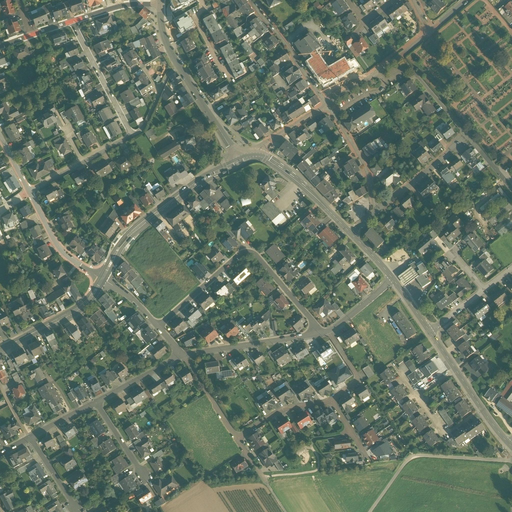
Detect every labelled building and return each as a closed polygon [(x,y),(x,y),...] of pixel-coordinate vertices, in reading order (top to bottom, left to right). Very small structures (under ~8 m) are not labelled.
[(77,0),(74,1),(78,12),(84,10),(82,4),(80,0),(77,0)] [(194,0),(169,0),(171,3),(170,3),(173,8),(175,11),(195,1),(194,0)] [(225,3),(229,0),(225,0),(224,1),(223,0),(222,0),(218,2),(222,11),(228,8),(225,3)] [(247,4),(244,0),(233,0),(236,3),(240,9),(247,4)] [(333,6),(339,15),(348,9),(341,0),(339,0),(336,3),(332,5),(333,6)] [(369,8),(373,6),(368,0),(363,0),(365,3),(362,5),(366,10),(367,12),(370,9),(369,8)] [(431,8),(437,15),(445,7),(442,3),(440,4),(436,0),(435,0),(434,2),(429,7),(431,9),(431,8)] [(503,10),(509,16),(511,13),(511,0),(506,6),(505,7),(503,10)] [(0,10),(2,10),(13,7),(12,5),(10,1),(5,3),(1,4),(0,4),(0,10)] [(72,14),(78,12),(74,1),(69,3),(70,8),(72,14)] [(171,12),(174,19),(176,18),(193,8),(191,5),(196,2),(195,1),(175,11),(173,8),(172,8),(171,12)] [(322,8),(317,1),(313,4),(317,11),(322,8)] [(401,2),(393,7),(400,16),(399,15),(403,13),(403,14),(407,11),(404,6),(401,2)] [(247,4),(240,9),(242,12),(246,18),(254,13),(247,4)] [(503,10),(505,7),(502,4),(496,9),(500,13),(503,10)] [(45,15),(50,14),(47,5),(42,7),(43,12),(44,11),(45,15)] [(222,11),(226,19),(232,14),(238,10),(235,5),(234,6),(229,10),(228,8),(222,11)] [(63,6),(57,7),(61,17),(66,15),(64,10),(63,6)] [(13,9),(13,7),(2,10),(4,16),(8,15),(14,14),(13,9)] [(55,19),(61,17),(57,7),(52,9),(53,13),(55,19)] [(399,16),(400,16),(393,7),(387,12),(393,21),(396,19),(397,18),(396,17),(399,15),(399,16)] [(143,18),(145,20),(148,17),(147,16),(149,14),(149,12),(144,8),(139,14),(143,18)] [(509,16),(503,10),(500,13),(507,21),(510,18),(509,16)] [(43,12),(38,14),(42,24),(43,23),(43,22),(47,21),(45,15),(44,11),(43,12)] [(40,24),(42,24),(38,14),(32,16),(33,20),(35,25),(40,24)] [(226,19),(233,32),(238,28),(233,19),(235,18),(232,14),(226,19)] [(339,19),(341,22),(342,21),(342,20),(348,16),(346,14),(339,19)] [(203,20),(205,25),(215,21),(212,15),(210,16),(205,19),(203,20)] [(346,28),(349,31),(354,27),(353,27),(357,24),(352,17),(352,18),(350,15),(348,16),(342,20),(342,21),(347,27),(346,28)] [(178,20),(176,22),(177,24),(176,24),(180,31),(181,33),(182,34),(195,27),(193,23),(190,19),(188,20),(188,19),(186,16),(178,20)] [(375,21),(382,30),(388,26),(387,25),(385,22),(385,21),(384,20),(383,19),(381,16),(377,19),(377,20),(375,21)] [(96,22),(99,31),(105,29),(106,30),(113,28),(112,23),(110,17),(104,19),(104,20),(96,22)] [(138,24),(135,26),(138,31),(142,29),(142,28),(144,25),(148,22),(145,20),(143,18),(138,24)] [(252,26),(255,30),(262,24),(258,18),(250,23),(252,26)] [(6,24),(8,29),(18,26),(16,20),(10,22),(6,24)] [(205,25),(208,30),(217,25),(215,21),(205,25)] [(376,34),(382,30),(375,21),(373,23),(369,25),(371,28),(371,29),(372,31),(373,31),(375,34),(376,35),(376,34)] [(393,21),(390,23),(387,25),(388,26),(390,29),(391,31),(394,28),(397,26),(393,21)] [(292,22),(284,27),(287,31),(290,28),(294,25),(292,22)] [(267,32),(262,24),(255,30),(248,35),(250,38),(249,39),(253,43),(267,32)] [(208,30),(210,35),(220,30),(217,25),(208,30)] [(20,31),(18,26),(8,29),(10,35),(16,33),(20,31)] [(239,36),(242,39),(248,35),(255,30),(252,26),(248,30),(244,32),(243,34),(242,34),(239,36)] [(242,34),(240,31),(238,28),(233,32),(238,42),(242,39),(239,36),(242,34)] [(210,35),(213,40),(222,35),(225,34),(223,30),(220,32),(220,30),(210,35)] [(52,37),(55,45),(66,41),(64,33),(52,37)] [(305,59),(305,58),(307,57),(315,51),(319,48),(320,48),(310,34),(303,39),(302,40),(301,40),(295,45),(300,52),(301,51),(302,54),(303,53),(304,54),(303,55),(302,56),(305,59)] [(223,36),(222,35),(213,40),(216,45),(218,43),(224,41),(225,40),(227,39),(225,35),(223,36)] [(151,36),(144,39),(144,40),(145,43),(148,48),(148,49),(156,46),(151,36)] [(266,47),(269,51),(278,44),(272,36),(264,43),(267,47),(266,47)] [(292,41),(295,45),(301,40),(299,36),(292,41)] [(343,41),(347,46),(351,43),(353,42),(349,37),(343,41)] [(182,45),(187,53),(194,49),(189,39),(187,40),(181,43),(180,44),(182,46),(182,45)] [(353,46),(358,53),(367,46),(362,39),(353,46)] [(138,41),(132,43),(135,49),(142,46),(139,40),(138,41)] [(94,46),(97,55),(98,54),(105,51),(110,49),(108,45),(107,41),(94,46)] [(226,46),(225,44),(224,41),(218,43),(220,46),(221,49),(226,46)] [(241,45),(248,56),(253,53),(246,42),(244,43),(241,45)] [(358,53),(353,46),(351,43),(347,46),(355,57),(359,54),(358,53)] [(220,50),(222,55),(232,50),(229,45),(226,46),(221,49),(220,50)] [(69,53),(70,57),(78,54),(75,46),(72,48),(67,50),(69,53)] [(159,52),(156,46),(148,49),(151,56),(152,56),(157,53),(159,52)] [(16,56),(17,59),(29,55),(26,47),(22,48),(22,49),(13,52),(15,56),(16,56)] [(127,62),(128,64),(134,60),(137,59),(132,51),(132,50),(132,51),(128,53),(125,54),(123,56),(127,62)] [(222,55),(225,59),(234,55),(232,50),(222,55)] [(107,57),(106,54),(105,51),(98,54),(99,57),(100,60),(107,57)] [(283,51),(275,56),(277,58),(278,58),(281,63),(283,62),(283,63),(289,59),(283,51)] [(327,69),(315,51),(307,57),(310,61),(306,63),(322,88),(354,70),(354,69),(358,66),(353,60),(350,63),(349,61),(345,63),(343,60),(327,69)] [(208,83),(209,84),(217,79),(211,70),(210,70),(206,64),(208,62),(204,55),(196,61),(197,62),(196,63),(197,65),(196,66),(197,68),(196,69),(198,72),(197,72),(199,74),(197,75),(201,81),(202,80),(204,82),(205,81),(207,84),(208,83)] [(225,59),(228,64),(237,60),(234,55),(225,59)] [(277,66),(281,63),(278,58),(277,58),(275,56),(270,60),(273,66),(276,64),(277,66)] [(257,62),(260,66),(265,62),(261,58),(257,62)] [(104,64),(109,72),(117,67),(117,66),(113,59),(104,64)] [(74,71),(74,72),(80,69),(84,67),(80,60),(71,64),(71,65),(74,71)] [(228,64),(230,69),(239,64),(237,60),(228,64)] [(230,69),(233,74),(242,69),(239,64),(230,69)] [(249,68),(252,73),(257,70),(257,69),(255,66),(254,65),(249,68)] [(282,75),(289,86),(302,77),(295,67),(282,75)] [(281,72),(278,68),(272,72),(274,76),(281,72)] [(244,75),(242,69),(233,74),(235,79),(244,75)] [(114,79),(117,84),(123,80),(124,83),(129,81),(123,71),(117,74),(118,76),(114,79)] [(138,77),(140,81),(142,85),(149,81),(144,73),(138,77)] [(172,82),(175,86),(182,82),(176,73),(169,77),(172,82)] [(83,82),(85,86),(85,87),(89,85),(92,83),(87,74),(84,76),(83,76),(79,78),(81,82),(83,82)] [(268,81),(271,86),(276,83),(273,77),(268,81)] [(296,86),(300,93),(308,88),(303,80),(295,85),(296,86)] [(153,88),(149,81),(142,85),(137,88),(141,95),(153,88)] [(397,85),(399,90),(402,88),(401,88),(407,84),(404,81),(397,85)] [(405,90),(408,95),(417,90),(414,86),(413,86),(411,82),(407,84),(401,88),(402,88),(403,91),(405,90)] [(92,90),(89,85),(85,87),(85,86),(81,89),(82,89),(84,94),(91,90),(92,90)] [(295,92),(289,95),(291,99),(295,96),(300,93),(296,86),(293,88),(295,92)] [(161,96),(166,102),(173,96),(170,91),(167,88),(167,87),(165,87),(161,96)] [(180,96),(182,98),(188,94),(183,87),(177,91),(180,96)] [(223,96),(221,93),(218,89),(210,94),(214,101),(223,96)] [(121,95),(126,104),(129,103),(134,100),(129,91),(121,95)] [(91,98),(96,108),(105,103),(99,93),(94,96),(91,98)] [(188,94),(182,98),(187,107),(194,103),(188,94)] [(422,108),(428,116),(433,113),(435,111),(424,95),(417,100),(412,104),(417,111),(421,107),(422,108)] [(312,104),(314,107),(320,103),(315,96),(309,100),(312,104)] [(412,104),(417,100),(415,97),(406,104),(407,107),(412,104)] [(187,107),(182,98),(179,100),(182,105),(185,109),(187,107)] [(139,101),(136,102),(130,105),(132,109),(140,105),(141,104),(139,101)] [(300,104),(299,102),(294,105),(289,108),(290,110),(300,104)] [(0,114),(2,113),(6,122),(13,118),(14,117),(19,115),(16,110),(10,113),(8,108),(6,103),(0,105),(0,114)] [(171,117),(178,113),(175,110),(171,103),(165,107),(171,117)] [(301,106),(300,104),(290,110),(295,118),(305,112),(303,108),(301,106)] [(351,119),(357,127),(375,115),(368,104),(355,113),(356,115),(351,119)] [(72,117),(76,123),(83,119),(76,107),(65,113),(67,117),(68,119),(72,117)] [(238,120),(240,123),(248,117),(242,107),(237,111),(241,117),(239,118),(238,120)] [(100,117),(103,122),(111,118),(112,117),(108,108),(104,111),(97,114),(99,118),(100,117)] [(280,117),(281,116),(284,113),(281,108),(276,111),(280,117)] [(130,112),(135,122),(142,118),(137,109),(130,112)] [(237,121),(232,112),(230,109),(222,114),(230,126),(237,121)] [(288,111),(284,113),(281,116),(286,124),(293,119),(288,111)] [(45,127),(46,127),(48,127),(48,125),(52,123),(54,123),(55,122),(56,121),(54,118),(53,118),(52,116),(52,115),(52,114),(51,112),(50,112),(40,118),(42,120),(42,121),(44,124),(44,125),(45,127)] [(240,123),(243,127),(248,123),(253,120),(250,116),(248,117),(240,123)] [(324,132),(325,132),(333,127),(330,122),(329,123),(326,118),(319,124),(322,128),(324,132)] [(344,124),(349,132),(357,127),(351,119),(344,124)] [(269,124),(273,131),(280,127),(278,123),(276,120),(269,124)] [(307,125),(311,130),(316,126),(313,121),(307,125)] [(106,128),(112,138),(121,133),(115,123),(114,123),(106,128)] [(256,133),(260,138),(267,133),(261,124),(253,130),(256,134),(256,133)] [(5,129),(11,142),(20,137),(13,125),(5,129)] [(444,137),(446,140),(450,137),(449,137),(453,133),(454,134),(448,126),(444,130),(440,133),(444,137)] [(103,128),(109,140),(112,138),(105,127),(103,128)] [(144,133),(148,139),(155,134),(152,129),(144,133)] [(306,139),(307,140),(311,138),(305,129),(302,131),(301,132),(305,137),(306,139)] [(436,137),(440,141),(444,137),(440,133),(437,129),(435,131),(438,135),(436,137)] [(289,135),(296,146),(301,142),(300,140),(305,137),(301,132),(302,131),(301,131),(296,134),(294,132),(289,135)] [(82,137),(88,148),(96,144),(90,133),(83,137),(82,137)] [(329,142),(329,143),(336,137),(334,134),(333,133),(327,138),(326,139),(329,142)] [(185,151),(190,149),(190,147),(193,146),(195,145),(194,141),(193,137),(188,139),(187,138),(185,139),(185,136),(179,138),(180,142),(176,144),(179,149),(181,147),(183,147),(185,151)] [(60,149),(63,156),(71,152),(65,140),(61,142),(55,145),(58,151),(60,149)] [(367,156),(369,156),(377,151),(381,148),(380,148),(375,141),(363,149),(366,152),(365,153),(367,156)] [(430,147),(435,153),(443,147),(438,141),(435,144),(433,145),(434,146),(431,148),(430,147)] [(282,152),(290,160),(298,152),(286,142),(280,149),(283,151),(282,152)] [(274,143),(270,148),(274,152),(278,147),(274,143)] [(161,159),(162,159),(165,157),(177,150),(179,149),(176,144),(172,146),(162,152),(158,154),(161,159)] [(377,151),(379,154),(385,149),(386,149),(384,146),(380,148),(381,148),(377,151)] [(414,156),(421,165),(430,157),(427,153),(423,148),(423,149),(421,146),(415,151),(417,153),(414,156)] [(20,159),(22,164),(26,162),(27,163),(29,162),(29,160),(31,159),(28,153),(29,152),(27,148),(26,148),(23,150),(18,153),(20,157),(21,159),(20,159)] [(304,161),(308,159),(308,158),(309,158),(316,152),(314,149),(306,155),(302,159),(295,165),(297,167),(304,161)] [(461,157),(465,163),(467,162),(474,156),(475,156),(475,155),(472,151),(471,149),(461,157)] [(333,154),(327,158),(330,162),(336,159),(333,154)] [(467,162),(473,169),(476,167),(479,164),(476,159),(476,158),(475,156),(474,156),(467,162)] [(115,163),(121,172),(131,166),(125,157),(115,163)] [(323,167),(330,162),(327,158),(320,162),(323,167)] [(309,167),(312,164),(308,159),(304,161),(309,167)] [(455,169),(456,170),(456,169),(458,168),(459,168),(462,165),(458,159),(451,164),(455,169)] [(45,165),(48,170),(54,167),(50,160),(44,164),(44,165),(45,165)] [(350,176),(350,177),(354,174),(359,172),(356,168),(357,167),(352,160),(342,166),(345,171),(346,171),(350,176)] [(97,176),(98,177),(105,172),(107,175),(112,171),(111,170),(108,165),(106,161),(99,166),(99,165),(93,169),(93,170),(97,176)] [(297,167),(303,174),(309,169),(310,168),(309,167),(304,161),(297,167)] [(320,167),(318,163),(314,166),(310,168),(309,169),(311,172),(320,167)] [(478,170),(480,172),(484,168),(480,163),(479,164),(476,167),(478,170)] [(30,170),(35,180),(49,173),(48,170),(45,165),(44,165),(38,169),(36,166),(30,170)] [(371,169),(376,176),(378,174),(379,175),(380,174),(380,173),(382,171),(376,165),(371,169)] [(443,176),(444,178),(450,173),(452,171),(449,167),(447,169),(445,166),(439,171),(443,176)] [(394,168),(393,167),(391,167),(390,167),(389,168),(390,170),(390,171),(385,176),(380,181),(379,180),(386,188),(393,182),(394,184),(396,183),(397,185),(401,181),(398,178),(401,176),(394,168)] [(169,184),(171,184),(173,183),(173,182),(178,179),(180,179),(181,178),(177,171),(175,168),(172,170),(172,171),(165,175),(169,181),(168,182),(169,184)] [(181,178),(181,179),(187,175),(186,172),(183,168),(177,171),(181,178)] [(330,177),(334,175),(337,173),(336,171),(334,168),(328,172),(329,174),(330,177)] [(72,176),(77,184),(76,183),(83,179),(84,180),(88,178),(86,173),(84,169),(72,176)] [(311,172),(309,169),(303,174),(310,181),(316,176),(311,172)] [(88,178),(89,180),(94,177),(91,172),(90,170),(86,173),(88,178)] [(455,179),(450,173),(444,178),(443,176),(442,177),(446,182),(450,179),(452,182),(455,179)] [(318,179),(316,176),(310,181),(310,182),(315,188),(316,187),(324,180),(325,181),(321,177),(318,179)] [(13,177),(6,181),(13,191),(19,187),(13,177)] [(263,182),(263,183),(270,190),(271,189),(272,190),(272,191),(273,191),(274,189),(273,187),(275,184),(272,181),(273,180),(271,178),(270,179),(268,177),(266,179),(264,179),(263,180),(263,182)] [(350,180),(353,186),(359,182),(356,177),(350,180)] [(417,190),(424,199),(432,193),(431,191),(436,187),(430,179),(426,182),(427,183),(421,188),(420,187),(417,190)] [(333,191),(325,181),(324,180),(316,187),(324,196),(332,191),(333,191)] [(13,191),(6,181),(3,183),(10,193),(13,191)] [(153,192),(160,187),(158,183),(152,187),(150,188),(152,191),(153,192)] [(260,186),(268,194),(272,190),(271,189),(270,190),(263,183),(260,186)] [(204,191),(208,196),(210,197),(216,192),(214,190),(213,189),(210,185),(209,186),(208,186),(207,187),(207,188),(204,191)] [(153,194),(158,200),(165,195),(160,187),(153,192),(152,192),(153,194)] [(44,194),(48,202),(58,196),(56,193),(54,188),(44,194)] [(362,188),(356,192),(354,190),(348,193),(350,196),(347,198),(350,200),(351,199),(353,202),(359,198),(366,194),(362,188)] [(494,228),(501,237),(511,228),(511,202),(508,198),(500,188),(496,191),(498,194),(502,200),(504,201),(485,217),(492,226),(506,214),(508,216),(494,228)] [(268,195),(272,199),(277,195),(273,191),(272,191),(272,190),(268,194),(268,195)] [(199,195),(204,200),(208,196),(204,191),(199,195)] [(338,197),(332,191),(324,196),(331,204),(338,197)] [(480,209),(484,215),(502,200),(498,194),(480,209)] [(141,199),(145,207),(152,203),(148,197),(147,195),(141,199)] [(204,200),(200,204),(204,210),(209,206),(215,201),(210,197),(208,196),(204,200)] [(400,203),(405,209),(411,205),(411,206),(412,205),(411,204),(413,202),(414,203),(415,203),(409,196),(400,203)] [(189,204),(192,209),(193,209),(194,208),(199,205),(200,204),(195,197),(194,198),(194,197),(191,199),(192,200),(188,203),(189,204)] [(251,204),(250,197),(240,199),(242,206),(251,204)] [(342,201),(346,206),(352,202),(350,200),(347,198),(347,197),(342,201)] [(135,206),(138,210),(141,207),(135,198),(131,201),(134,205),(135,206)] [(220,205),(223,209),(224,209),(230,203),(226,199),(220,205)] [(419,203),(424,209),(429,205),(424,199),(419,203)] [(272,221),(281,213),(273,204),(270,201),(269,202),(261,209),(272,221)] [(458,210),(462,214),(473,207),(470,202),(458,210)] [(130,210),(127,212),(133,220),(141,214),(138,210),(135,206),(134,205),(130,209),(130,210)] [(20,210),(24,218),(31,215),(27,207),(20,210)] [(173,227),(177,232),(180,229),(176,224),(178,223),(179,224),(181,223),(180,221),(189,215),(183,207),(180,209),(179,208),(172,214),(173,214),(166,219),(173,227)] [(395,209),(402,216),(403,215),(397,207),(395,209)] [(393,211),(399,219),(402,216),(395,209),(393,211)] [(110,221),(113,223),(117,218),(117,215),(114,210),(113,211),(107,218),(110,221)] [(133,220),(127,212),(120,217),(126,225),(132,220),(133,220)] [(271,222),(276,226),(278,224),(285,218),(281,213),(272,221),(271,222)] [(13,216),(12,214),(3,219),(6,225),(6,226),(8,226),(13,223),(15,222),(13,216)] [(303,222),(307,227),(315,219),(311,214),(307,218),(303,222)] [(299,219),(302,223),(303,222),(307,218),(304,215),(299,219)] [(447,239),(450,242),(460,233),(457,229),(463,224),(456,216),(449,221),(454,227),(449,232),(448,231),(444,234),(443,235),(447,239)] [(58,221),(64,232),(72,228),(69,222),(67,217),(66,217),(62,219),(58,221)] [(390,217),(382,223),(385,227),(388,230),(387,229),(391,225),(392,226),(396,224),(394,222),(390,217)] [(320,224),(315,219),(307,227),(311,231),(315,228),(320,224)] [(153,226),(160,235),(162,233),(160,231),(165,226),(160,220),(153,226)] [(20,224),(23,230),(29,227),(26,221),(20,224)] [(102,231),(109,237),(118,226),(113,223),(110,221),(102,231)] [(248,229),(249,228),(252,226),(248,221),(244,224),(248,229)] [(377,224),(382,230),(385,227),(382,223),(380,221),(377,224)] [(243,236),(246,239),(253,233),(249,228),(248,229),(244,224),(237,230),(235,228),(230,232),(234,237),(236,239),(240,235),(241,236),(243,236)] [(33,236),(35,239),(41,236),(39,231),(40,231),(38,226),(33,229),(30,231),(32,236),(33,236)] [(374,227),(371,229),(377,235),(380,233),(374,227)] [(319,231),(315,228),(311,231),(310,232),(311,233),(314,236),(316,234),(319,236),(320,235),(319,235),(323,232),(321,230),(319,231)] [(320,235),(324,240),(332,233),(330,230),(329,230),(327,228),(323,232),(319,235),(320,235)] [(384,242),(377,235),(371,229),(364,235),(377,248),(384,242)] [(226,232),(232,239),(234,237),(230,232),(228,230),(226,232)] [(434,240),(438,237),(438,236),(433,231),(429,234),(430,236),(434,240)] [(335,236),(332,233),(324,240),(329,246),(332,243),(337,239),(335,237),(335,236)] [(442,233),(438,236),(438,237),(443,242),(447,239),(443,235),(444,234),(442,233)] [(471,248),(475,252),(483,245),(474,235),(471,237),(467,241),(472,247),(471,248)] [(35,239),(37,244),(44,241),(41,236),(35,239)] [(429,247),(435,254),(441,249),(433,241),(434,240),(430,236),(416,248),(421,254),(426,250),(425,248),(428,245),(429,247)] [(70,245),(74,250),(82,241),(77,237),(75,240),(70,245)] [(223,244),(230,252),(232,249),(236,246),(230,238),(223,244)] [(86,246),(82,241),(74,250),(79,254),(83,250),(86,246)] [(38,249),(43,260),(51,256),(46,245),(40,248),(38,249)] [(266,252),(276,264),(283,257),(276,249),(277,249),(274,245),(269,250),(266,252)] [(87,254),(92,258),(99,250),(94,246),(90,251),(87,254)] [(343,256),(344,258),(350,253),(348,249),(346,247),(345,247),(343,249),(341,248),(338,250),(339,252),(343,256)] [(88,249),(85,252),(82,256),(84,258),(87,254),(90,251),(88,249)] [(210,259),(215,265),(223,258),(217,251),(214,249),(208,254),(211,258),(210,259)] [(99,250),(92,258),(97,262),(101,258),(104,254),(99,250)] [(353,255),(350,253),(344,258),(347,260),(350,264),(351,265),(354,262),(353,261),(356,258),(355,258),(356,258),(353,255)] [(479,258),(483,263),(485,261),(488,258),(487,257),(484,254),(479,258)] [(347,260),(344,258),(338,263),(341,266),(345,263),(345,262),(347,260)] [(451,266),(447,261),(442,264),(440,261),(435,265),(438,268),(439,267),(444,273),(451,266)] [(477,268),(484,277),(489,272),(489,273),(493,270),(489,265),(485,261),(483,263),(477,268)] [(121,265),(128,273),(130,271),(131,270),(125,262),(121,265)] [(410,269),(413,273),(419,270),(417,267),(418,267),(414,262),(408,266),(410,269)] [(335,266),(334,267),(338,272),(343,268),(341,266),(338,263),(335,266)] [(202,264),(200,266),(206,273),(208,271),(202,264)] [(281,275),(283,277),(292,269),(288,264),(287,264),(284,267),(279,272),(281,274),(281,275)] [(419,269),(422,275),(425,273),(428,271),(423,264),(418,267),(417,267),(419,270),(419,269)] [(124,276),(125,275),(128,273),(121,265),(117,268),(123,275),(124,276)] [(200,279),(201,279),(204,277),(204,276),(206,274),(206,273),(200,266),(199,265),(196,267),(195,266),(192,269),(197,275),(200,279)] [(234,282),(237,285),(245,278),(244,277),(248,273),(241,265),(234,271),(235,273),(230,277),(234,282)] [(360,274),(361,275),(363,273),(361,270),(364,267),(360,265),(356,269),(360,274)] [(363,273),(367,277),(368,276),(372,272),(373,271),(367,265),(364,267),(361,270),(363,273)] [(456,272),(451,266),(444,273),(443,273),(447,279),(448,279),(451,276),(456,272)] [(53,271),(58,280),(65,275),(60,267),(53,271)] [(335,275),(338,272),(334,267),(330,270),(335,275)] [(297,274),(292,269),(283,277),(286,280),(288,282),(294,277),(297,275),(297,274)] [(406,285),(416,278),(413,273),(410,269),(400,277),(406,285)] [(416,278),(417,279),(422,275),(419,269),(419,270),(413,273),(416,278)] [(347,277),(352,283),(359,277),(358,276),(354,271),(347,277)] [(420,284),(426,280),(422,275),(417,279),(416,279),(420,284)] [(61,280),(65,287),(71,283),(67,276),(61,280)] [(352,283),(355,287),(360,292),(367,286),(359,277),(352,283)] [(256,285),(266,296),(273,289),(263,278),(259,282),(256,284),(256,285)] [(430,283),(427,278),(426,280),(420,284),(422,288),(430,283)] [(456,293),(460,298),(471,289),(463,278),(456,283),(461,289),(456,293)] [(297,287),(305,295),(308,292),(314,287),(307,279),(297,287)] [(137,283),(136,282),(133,285),(140,293),(141,293),(143,291),(139,285),(137,283)] [(234,282),(230,286),(234,290),(235,291),(239,287),(237,285),(234,282)] [(76,301),(77,302),(81,298),(71,283),(65,287),(63,288),(66,293),(67,293),(69,292),(72,296),(75,301),(76,301)] [(217,295),(219,297),(222,295),(224,296),(225,293),(227,291),(224,287),(220,283),(213,290),(215,292),(215,295),(217,295)] [(232,292),(234,290),(230,286),(228,283),(224,287),(227,291),(229,294),(230,295),(233,293),(232,292)] [(317,290),(314,287),(308,292),(311,295),(317,290)] [(46,299),(49,304),(50,304),(55,300),(58,299),(65,295),(61,289),(46,299)] [(491,298),(497,305),(507,298),(501,290),(491,298)] [(432,299),(441,310),(444,307),(444,306),(446,304),(447,304),(444,300),(446,299),(441,292),(432,299)] [(390,293),(367,310),(372,319),(377,316),(379,318),(398,304),(390,293)] [(107,310),(109,308),(114,304),(106,294),(99,300),(107,310)] [(205,294),(201,298),(208,306),(213,303),(213,302),(210,299),(205,294)] [(453,294),(448,297),(453,303),(457,299),(453,294)] [(269,306),(269,307),(274,302),(276,300),(272,295),(268,299),(269,306)] [(35,303),(39,309),(43,307),(49,304),(44,296),(36,301),(36,302),(35,303)] [(278,305),(281,309),(285,306),(285,307),(288,304),(284,299),(283,299),(281,296),(276,300),(274,302),(277,306),(278,305)] [(16,301),(18,306),(22,304),(25,302),(23,297),(16,301)] [(448,306),(453,303),(448,297),(446,299),(444,300),(447,304),(446,304),(447,305),(448,306)] [(204,310),(208,306),(201,298),(197,302),(201,307),(204,310)] [(25,302),(29,309),(33,306),(30,299),(25,302)] [(326,315),(327,317),(334,311),(324,300),(314,310),(318,315),(319,314),(322,312),(326,315)] [(473,311),(478,318),(482,314),(483,315),(483,314),(489,310),(487,307),(483,302),(479,306),(473,311)] [(26,311),(26,310),(22,304),(18,306),(11,309),(15,316),(26,311)] [(496,313),(494,310),(490,305),(487,307),(489,310),(493,315),(496,313)] [(44,320),(49,318),(47,314),(43,307),(39,309),(38,309),(44,320)] [(189,321),(191,323),(192,323),(197,318),(200,315),(197,311),(193,307),(184,315),(189,321)] [(109,318),(109,319),(114,315),(109,308),(107,310),(104,312),(109,318)] [(380,330),(372,319),(367,310),(366,309),(354,317),(369,338),(380,330)] [(97,324),(99,327),(107,321),(106,320),(99,311),(90,318),(96,325),(97,324)] [(393,317),(408,340),(416,334),(400,312),(393,317)] [(0,323),(0,324),(1,326),(5,324),(6,324),(9,323),(4,313),(0,314),(0,323)] [(127,322),(130,327),(141,318),(137,314),(131,318),(127,322)] [(291,325),(295,330),(301,324),(304,322),(303,320),(302,321),(301,319),(298,315),(295,318),(293,318),(292,319),(292,321),(291,321),(293,323),(291,325)] [(122,322),(124,324),(127,322),(131,318),(129,316),(122,322)] [(144,323),(141,318),(130,327),(131,328),(134,331),(138,328),(144,323)] [(179,318),(175,322),(182,331),(186,327),(184,324),(179,318)] [(240,325),(245,321),(243,318),(235,324),(236,325),(238,327),(240,325)] [(260,318),(255,322),(261,329),(263,331),(267,327),(267,325),(265,323),(261,319),(260,318)] [(84,330),(88,336),(93,332),(84,319),(78,323),(84,330)] [(249,333),(253,330),(248,324),(245,321),(240,325),(245,330),(247,333),(249,333)] [(252,321),(248,324),(253,330),(255,332),(257,332),(261,329),(255,322),(254,321),(252,321)] [(388,321),(382,324),(386,330),(388,328),(397,342),(401,340),(388,321)] [(177,335),(182,331),(175,322),(170,326),(177,335)] [(231,324),(226,328),(234,336),(238,332),(234,327),(231,324)] [(72,335),(75,341),(81,337),(73,325),(68,329),(67,329),(72,335)] [(447,331),(451,336),(459,331),(454,326),(454,325),(452,327),(447,331)] [(210,327),(206,331),(213,339),(217,336),(214,331),(210,327)] [(131,333),(133,336),(135,334),(140,330),(138,328),(134,331),(131,333)] [(229,340),(234,336),(226,328),(222,331),(224,335),(229,340)] [(341,337),(347,347),(350,345),(350,344),(354,341),(355,342),(359,339),(353,329),(345,334),(341,337)] [(44,335),(51,348),(54,346),(53,344),(56,342),(55,339),(50,331),(44,335)] [(146,342),(148,343),(150,341),(151,341),(152,340),(153,339),(156,336),(153,333),(152,333),(150,331),(144,336),(142,337),(143,340),(146,342)] [(208,343),(213,339),(206,331),(201,335),(204,339),(208,343)] [(463,336),(459,331),(451,336),(456,342),(460,339),(463,337),(463,336)] [(490,337),(493,341),(501,335),(498,331),(490,337)] [(183,341),(186,347),(189,345),(190,346),(192,345),(192,344),(192,343),(195,341),(192,335),(187,338),(186,338),(186,339),(183,341)] [(29,349),(32,355),(33,355),(36,353),(37,354),(43,351),(41,346),(38,341),(38,342),(34,345),(33,344),(28,346),(29,349)] [(388,341),(376,350),(378,353),(390,344),(388,341)] [(458,348),(463,353),(470,348),(466,342),(465,342),(464,343),(458,348)] [(150,353),(156,360),(167,351),(161,343),(154,349),(150,352),(150,353)] [(138,354),(142,359),(150,353),(150,352),(154,349),(150,344),(138,354)] [(321,357),(322,359),(328,355),(329,356),(333,353),(327,344),(321,348),(317,351),(321,357)] [(416,359),(420,364),(431,356),(428,353),(429,353),(427,350),(423,344),(412,352),(417,359),(416,359)] [(295,355),(297,359),(303,355),(304,356),(308,354),(303,346),(300,348),(299,347),(293,351),(292,351),(295,355)] [(474,353),(470,348),(463,353),(467,359),(472,354),(474,353)] [(15,362),(17,366),(18,365),(28,360),(26,357),(22,349),(12,355),(15,362)] [(26,350),(29,355),(31,360),(35,359),(33,355),(32,355),(29,349),(26,350)] [(275,359),(279,365),(285,362),(286,364),(291,360),(283,349),(279,352),(278,350),(272,354),(274,357),(275,359)] [(312,353),(316,360),(321,357),(317,351),(317,350),(312,353)] [(383,351),(379,354),(385,364),(390,362),(383,351)] [(252,357),(257,365),(264,360),(259,353),(252,357)] [(242,367),(244,369),(248,365),(242,355),(233,361),(237,367),(238,368),(241,366),(242,366),(242,367)] [(395,360),(399,365),(403,361),(400,356),(395,360)] [(470,364),(476,372),(481,368),(485,365),(485,364),(479,357),(470,364)] [(228,362),(233,369),(237,367),(233,361),(232,359),(228,362)] [(8,371),(10,375),(17,372),(10,360),(7,362),(11,369),(8,371)] [(410,360),(405,363),(412,373),(417,370),(410,360)] [(204,364),(206,375),(214,373),(219,373),(217,362),(204,364)] [(423,373),(427,379),(438,370),(433,362),(422,370),(423,373)] [(481,368),(485,374),(492,368),(487,362),(485,364),(485,365),(481,368)] [(119,377),(120,379),(124,376),(125,376),(128,374),(126,372),(126,370),(126,369),(124,369),(121,365),(118,368),(115,371),(119,377)] [(362,370),(368,379),(374,375),(368,366),(362,370)] [(36,376),(39,382),(42,380),(45,379),(39,368),(28,374),(31,379),(36,376)] [(334,380),(337,384),(351,375),(346,368),(339,372),(337,368),(329,373),(334,380)] [(179,376),(185,385),(189,382),(188,380),(191,378),(185,369),(178,374),(179,376)] [(380,375),(384,380),(392,374),(389,369),(388,370),(383,373),(380,375)] [(412,373),(407,376),(414,385),(421,380),(415,371),(417,370),(412,373)] [(115,371),(112,372),(112,371),(109,373),(114,380),(116,378),(117,378),(119,377),(115,371)] [(221,373),(222,379),(232,377),(231,371),(220,372),(221,373)] [(101,377),(107,386),(114,381),(114,380),(109,373),(108,372),(101,377)] [(164,382),(167,385),(174,380),(170,373),(162,379),(164,382)] [(396,379),(392,374),(384,380),(387,385),(390,384),(395,380),(396,379)] [(13,378),(17,385),(21,382),(17,375),(13,378)] [(0,379),(3,386),(9,384),(7,380),(4,381),(3,378),(0,379)] [(91,387),(94,393),(100,389),(94,379),(89,382),(88,382),(91,387)] [(325,381),(320,384),(327,394),(328,393),(332,390),(329,386),(327,382),(325,381)] [(441,387),(445,392),(454,386),(450,381),(441,387)] [(509,392),(511,389),(511,388),(511,381),(500,396),(502,398),(504,399),(505,398),(509,392)] [(149,388),(153,394),(154,394),(153,393),(156,391),(157,392),(161,389),(162,389),(159,385),(157,382),(152,385),(152,386),(149,388),(149,387),(149,388)] [(290,389),(295,396),(298,394),(295,390),(293,387),(290,389),(286,382),(283,384),(285,387),(288,391),(290,389)] [(43,394),(46,399),(55,393),(50,384),(46,387),(45,386),(38,390),(42,395),(43,394)] [(305,384),(300,387),(307,397),(308,396),(312,393),(308,388),(305,384)] [(326,395),(327,394),(320,384),(316,387),(315,387),(318,391),(321,397),(325,394),(326,395)] [(16,396),(17,398),(25,394),(21,386),(13,390),(14,393),(15,396),(16,396)] [(355,391),(361,400),(369,395),(368,395),(363,387),(363,386),(355,391)] [(392,392),(395,397),(404,391),(400,386),(399,386),(394,390),(392,392)] [(457,391),(454,386),(445,392),(448,397),(457,391)] [(83,388),(80,390),(78,387),(73,389),(75,393),(77,397),(79,401),(84,398),(87,396),(83,388)] [(285,387),(280,390),(287,400),(288,399),(291,396),(288,391),(285,387)] [(306,398),(307,397),(300,387),(295,390),(298,394),(301,400),(305,397),(306,398)] [(131,397),(135,403),(140,400),(141,401),(147,397),(141,388),(134,392),(129,394),(131,397)] [(490,400),(492,402),(493,401),(497,394),(498,394),(490,389),(484,396),(487,398),(486,399),(489,401),(490,400)] [(285,401),(287,400),(280,390),(275,393),(281,403),(285,400),(285,401)] [(407,396),(404,391),(395,397),(399,402),(401,400),(406,396),(407,396)] [(461,396),(457,391),(448,397),(452,402),(461,396)] [(56,393),(55,393),(46,399),(49,404),(53,401),(56,406),(57,406),(59,405),(60,404),(62,403),(56,393)] [(269,395),(263,398),(270,408),(271,408),(271,407),(275,405),(270,398),(269,395)] [(342,406),(347,414),(353,410),(350,406),(354,404),(349,397),(348,396),(343,399),(342,406)] [(126,400),(130,407),(135,403),(131,397),(126,400)] [(269,409),(270,408),(263,398),(258,402),(265,411),(268,409),(269,409)] [(510,403),(504,399),(502,398),(497,404),(496,405),(506,413),(511,406),(511,405),(511,402),(510,403)] [(112,405),(118,414),(126,408),(125,405),(121,400),(112,405)] [(402,407),(406,412),(415,406),(411,401),(410,401),(405,405),(402,407)] [(455,407),(459,412),(468,406),(464,401),(456,406),(455,407)] [(418,411),(415,406),(406,412),(409,417),(412,415),(417,412),(418,411)] [(471,411),(468,406),(459,412),(463,417),(471,411)] [(24,417),(29,426),(40,419),(36,412),(33,407),(28,410),(30,413),(24,417)] [(320,410),(319,411),(325,421),(326,420),(328,423),(335,419),(332,414),(328,409),(322,413),(320,410)] [(320,424),(325,421),(319,411),(313,414),(317,420),(320,424)] [(304,412),(299,416),(306,426),(311,422),(308,418),(309,418),(307,416),(304,412)] [(300,429),(306,426),(299,416),(294,419),(296,423),(297,425),(298,425),(300,429)] [(413,422),(416,427),(425,421),(421,416),(415,420),(413,422)] [(285,418),(280,421),(286,431),(291,428),(291,427),(290,425),(289,424),(289,423),(288,421),(287,421),(285,418)] [(354,425),(356,427),(364,422),(361,418),(357,420),(354,422),(355,424),(354,425)] [(97,437),(98,437),(105,432),(97,420),(88,426),(91,431),(92,430),(97,437)] [(478,420),(473,424),(479,432),(484,429),(478,420)] [(281,434),(286,431),(280,421),(275,424),(277,428),(278,431),(278,430),(280,432),(281,434)] [(429,426),(425,421),(416,427),(420,432),(423,430),(428,427),(429,426)] [(12,426),(15,431),(20,428),(17,422),(12,425),(12,426)] [(364,423),(364,422),(356,427),(359,432),(365,427),(363,424),(364,423)] [(474,436),(479,432),(473,424),(468,427),(474,436)] [(5,437),(6,439),(17,434),(15,431),(12,426),(12,425),(8,427),(8,428),(4,431),(3,433),(4,434),(3,436),(3,437),(5,437)] [(66,435),(68,438),(72,435),(74,433),(71,428),(70,426),(66,428),(62,430),(65,435),(66,435)] [(125,431),(131,440),(136,437),(139,435),(133,426),(125,431)] [(424,433),(426,435),(431,432),(429,429),(428,427),(423,430),(424,433)] [(470,439),(474,436),(468,427),(464,431),(468,438),(470,439)] [(463,441),(468,438),(464,431),(462,429),(457,432),(463,441)] [(362,437),(365,442),(375,435),(372,431),(369,433),(362,437)] [(423,437),(427,442),(436,436),(432,431),(431,432),(426,435),(423,437)] [(458,445),(463,441),(457,432),(452,436),(458,445)] [(251,445),(261,439),(257,434),(257,433),(253,436),(248,439),(250,443),(251,443),(252,444),(251,445)] [(56,437),(60,444),(64,441),(60,435),(56,437)] [(378,440),(375,435),(365,442),(368,447),(375,442),(378,440)] [(42,440),(46,449),(50,446),(54,444),(50,436),(42,440)] [(439,441),(436,436),(427,442),(431,447),(439,441)] [(104,456),(104,457),(116,449),(116,448),(115,449),(111,444),(112,443),(110,440),(110,439),(103,444),(98,446),(99,447),(105,456),(104,456)] [(136,447),(143,458),(149,454),(145,447),(151,443),(148,439),(142,443),(136,447)] [(264,444),(261,439),(251,445),(252,445),(253,446),(252,446),(255,450),(261,446),(264,444)] [(103,444),(100,440),(93,444),(96,449),(98,447),(99,447),(98,446),(103,444)] [(335,442),(336,449),(350,448),(349,440),(335,442)] [(373,452),(377,457),(389,455),(390,455),(394,453),(387,443),(383,445),(373,452)] [(13,468),(13,469),(22,464),(20,459),(24,457),(25,459),(30,456),(30,455),(26,449),(8,458),(8,459),(9,458),(14,468),(13,468)] [(64,452),(68,457),(70,456),(73,454),(69,449),(64,452)] [(263,463),(266,468),(273,464),(276,461),(274,458),(274,459),(270,453),(270,452),(268,449),(265,451),(258,455),(262,461),(262,460),(264,462),(263,463)] [(152,456),(155,460),(157,459),(162,455),(160,451),(152,456)] [(351,462),(354,462),(354,461),(356,461),(358,461),(358,460),(357,453),(353,454),(347,454),(346,454),(346,462),(351,462)] [(63,465),(65,469),(70,466),(71,466),(72,467),(76,464),(70,456),(68,457),(60,462),(60,463),(61,465),(63,465)] [(121,472),(129,467),(125,462),(125,463),(120,456),(113,460),(112,461),(113,461),(114,460),(116,465),(115,466),(116,466),(121,472)] [(150,463),(157,474),(164,469),(157,459),(155,460),(150,463)] [(234,467),(237,472),(246,466),(241,459),(236,462),(234,463),(234,462),(231,464),(233,467),(234,467)] [(273,464),(278,471),(285,470),(278,460),(276,461),(273,464)] [(35,473),(39,479),(40,479),(45,475),(38,464),(32,467),(32,468),(27,471),(30,476),(34,474),(35,473)] [(42,481),(40,479),(39,479),(35,473),(34,474),(35,477),(32,479),(36,485),(42,481)] [(80,488),(80,486),(87,482),(82,474),(79,475),(70,482),(74,488),(75,491),(80,488)] [(126,479),(123,475),(118,478),(114,481),(117,485),(118,484),(121,482),(121,481),(126,479)] [(124,489),(126,493),(136,487),(129,476),(126,479),(121,481),(121,482),(125,488),(124,489)] [(153,485),(161,496),(174,488),(172,484),(175,483),(171,477),(161,484),(159,481),(153,485)] [(46,490),(50,496),(55,493),(56,492),(49,481),(43,485),(38,488),(41,493),(46,490)] [(136,497),(141,505),(153,497),(147,489),(143,492),(136,497)] [(0,497),(5,506),(11,503),(9,498),(13,496),(11,491),(4,495),(4,494),(3,495),(4,496),(0,497)] [(159,507),(162,505),(159,500),(154,503),(157,508),(159,507)] [(52,505),(47,508),(48,511),(52,511),(55,510),(55,511),(66,511),(67,511),(65,508),(63,509),(57,501),(51,505),(52,505)]
